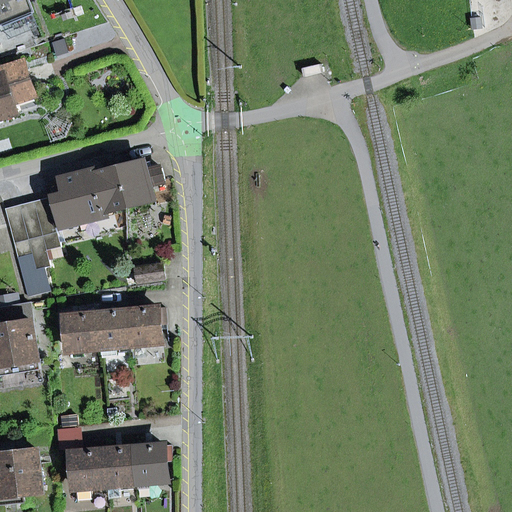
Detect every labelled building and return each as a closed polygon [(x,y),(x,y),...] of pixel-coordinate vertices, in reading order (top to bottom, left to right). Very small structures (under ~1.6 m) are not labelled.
[(35,12),(29,0),(0,0),(0,25),(6,24),(35,12)] [(12,39),(41,28),(35,12),(6,24),(12,39)] [(17,74),(27,70),(25,63),(14,66),(17,74)] [(324,72),(323,65),(303,70),(305,77),(324,72)] [(0,118),(19,113),(15,102),(12,93),(32,86),(27,70),(17,74),(14,66),(0,70),(0,118)] [(15,102),(35,96),(32,86),(12,93),(15,102)] [(148,172),(145,161),(121,167),(131,208),(156,201),(151,184),(166,181),(163,169),(148,172)] [(108,217),(107,214),(131,208),(121,167),(97,173),(96,170),(63,178),(67,194),(56,197),(64,228),(108,217)] [(58,230),(64,228),(56,197),(67,194),(63,178),(49,195),(51,202),(58,230)] [(58,230),(51,202),(37,206),(48,251),(63,247),(58,230)] [(45,269),(52,267),(48,251),(37,206),(8,213),(19,258),(34,255),(38,271),(45,269)] [(29,297),(51,292),(45,269),(38,271),(34,255),(19,258),(29,297)] [(136,269),(138,284),(166,280),(164,265),(136,269)] [(31,303),(0,308),(3,321),(3,326),(34,322),(31,303)] [(163,343),(160,309),(129,311),(133,346),(133,342),(144,342),(144,345),(163,343)] [(118,356),(117,347),(133,346),(129,311),(99,314),(102,349),(103,357),(118,356)] [(83,347),(83,350),(102,349),(99,314),(68,317),(71,348),(83,347)] [(3,321),(0,321),(0,376),(42,370),(34,322),(3,326),(3,321)] [(60,431),(61,451),(68,450),(74,450),(74,454),(81,454),(79,429),(60,431)] [(0,492),(0,497),(44,492),(40,452),(16,455),(15,446),(0,448),(0,492)] [(151,482),(169,481),(166,446),(136,449),(139,483),(139,480),(151,479),(151,482)] [(121,498),(120,485),(139,483),(136,449),(105,452),(108,486),(109,499),(121,498)] [(93,500),(92,487),(108,486),(105,452),(81,454),(74,454),(74,450),(68,450),(69,471),(76,470),(79,501),(93,500)]
